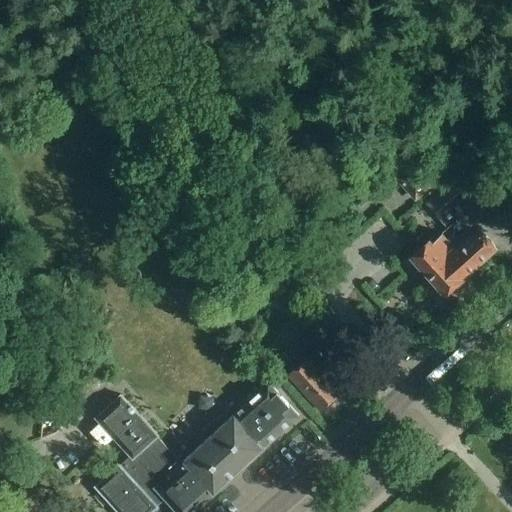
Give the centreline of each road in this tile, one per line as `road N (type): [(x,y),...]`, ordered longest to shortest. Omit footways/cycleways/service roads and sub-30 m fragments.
road 1 (track): [(140,7),(256,190)]
road 2 (primary): [(271,511),(409,389)]
road 3 (unclassified): [(409,389),(511,503)]
road 4 (primary): [(409,389),(511,300)]
